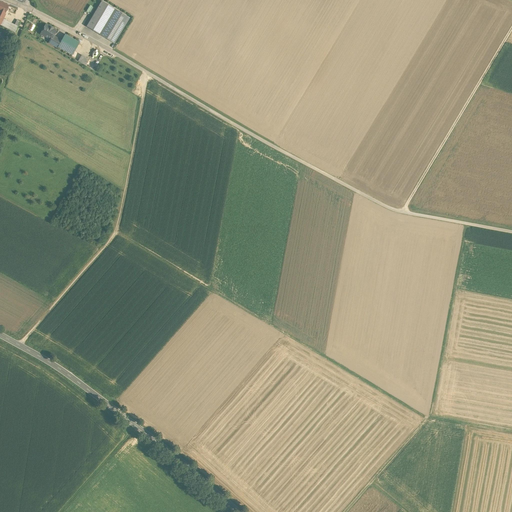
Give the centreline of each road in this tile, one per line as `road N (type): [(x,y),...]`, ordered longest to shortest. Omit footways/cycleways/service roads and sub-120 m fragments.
road 1 (track): [(511,231),(389,208),(96,43)]
road 2 (track): [(511,433),(426,418),(115,233)]
road 3 (track): [(466,223),(429,412),(371,482),(407,511)]
road 4 (track): [(19,345),(115,233),(148,73)]
road 5 (tertiary): [(238,511),(139,428),(0,335)]
road 6 (track): [(511,28),(403,212)]
